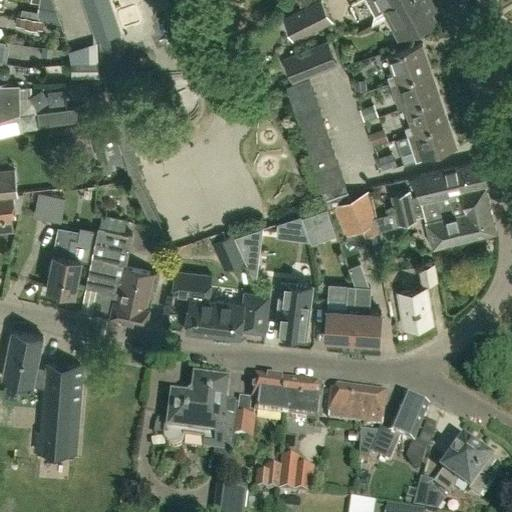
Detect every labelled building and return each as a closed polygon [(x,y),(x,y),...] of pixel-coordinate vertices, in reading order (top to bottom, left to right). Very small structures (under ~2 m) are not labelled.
[(20,14),(39,18),(62,22),(54,0),(31,0),(31,1),(40,2),(38,9),(22,7),(20,14)] [(90,18),(114,10),(110,0),(104,0),(86,6),(90,18)] [(295,41),(334,20),(323,0),(316,0),(282,17),(295,41)] [(367,0),(374,13),(383,8),(388,17),(400,10),(398,6),(401,4),(399,0),(367,0)] [(432,0),(399,0),(401,4),(398,6),(400,10),(388,17),(399,38),(417,28),(421,29),(430,25),(432,21),(441,16),(432,0)] [(93,29),(117,21),(114,10),(90,18),(93,29)] [(37,29),(39,18),(20,14),(17,14),(15,23),(24,25),(24,26),(37,29)] [(117,21),(93,29),(96,40),(121,32),(117,21)] [(293,80),(337,62),(328,38),(283,55),(293,80)] [(423,42),(388,54),(395,73),(388,75),(390,83),(397,81),(397,80),(432,68),(423,42)] [(42,47),(42,56),(52,57),(53,49),(42,47)] [(99,63),(86,64),(86,77),(99,76),(99,63)] [(86,77),(86,64),(71,64),(72,77),(86,77)] [(406,106),(441,94),(432,68),(397,80),(397,81),(403,99),(397,101),(400,109),(406,107),(406,106)] [(291,97),(314,89),(310,79),(287,86),(291,97)] [(20,86),(20,84),(0,84),(0,119),(21,112),(21,98),(32,98),(31,86),(20,86)] [(294,107),(317,99),(314,89),(291,97),(294,107)] [(414,131),(449,119),(441,94),(406,106),(406,107),(412,124),(405,126),(408,135),(414,132),(414,131)] [(297,117),(320,109),(317,99),(294,107),(297,117)] [(40,125),(83,119),(81,106),(38,111),(40,125)] [(301,128),(324,120),(320,109),(297,117),(301,128)] [(415,133),(408,135),(417,160),(458,146),(449,119),(414,131),(415,133)] [(304,139),(328,130),(324,120),(301,128),(304,139)] [(122,153),(115,127),(91,133),(99,160),(122,153)] [(308,149),(331,141),(328,130),(304,139),(308,149)] [(171,132),(151,142),(159,161),(180,152),(171,132)] [(311,159),(335,152),(331,141),(308,149),(311,159)] [(315,170),(338,162),(335,152),(311,159),(315,170)] [(477,196),(487,194),(485,185),(489,184),(482,158),(415,174),(420,193),(423,207),(455,199),(456,204),(477,199),(477,196)] [(318,180),(342,173),(338,162),(315,170),(318,180)] [(0,195),(13,194),(19,194),(16,167),(0,169),(0,195)] [(322,191),(346,183),(342,173),(318,180),(322,191)] [(326,201),(349,194),(346,183),(322,191),(325,202),(326,201)] [(351,199),(367,236),(388,226),(383,213),(376,216),(369,188),(350,195),(351,199)] [(423,207),(420,193),(411,195),(410,189),(392,193),(399,222),(417,218),(416,216),(424,214),(432,246),(496,230),(487,194),(477,196),(477,199),(456,204),(455,199),(423,207)] [(62,221),(66,197),(39,191),(34,215),(62,221)] [(351,199),(350,195),(349,194),(326,201),(329,208),(334,206),(347,234),(362,227),(366,237),(367,236),(351,199)] [(13,195),(0,196),(0,216),(15,215),(13,195)] [(318,211),(303,217),(304,221),(305,225),(311,243),(336,234),(327,208),(318,211)] [(127,218),(102,213),(97,233),(86,287),(100,290),(96,309),(123,315),(122,318),(146,323),(150,307),(146,306),(150,288),(156,289),(159,274),(125,267),(132,234),(124,232),(127,218)] [(53,253),(47,288),(75,293),(82,259),(88,260),(94,229),(80,226),(79,232),(78,240),(71,238),(67,256),(53,253)] [(263,227),(236,236),(241,246),(247,260),(260,254),(263,227)] [(244,258),(232,233),(212,242),(223,267),(244,258)] [(421,285),(426,284),(438,281),(435,262),(418,265),(421,285)] [(210,297),(213,272),(175,268),(173,294),(210,297)] [(306,337),(313,286),(282,282),(278,311),(281,311),(278,333),(281,333),(281,337),(296,339),(296,335),(306,337)] [(353,339),(356,285),(348,285),(347,299),(327,298),(327,308),(325,337),(353,339)] [(356,285),(353,339),(380,341),(382,311),(370,311),(371,286),(356,285)] [(405,327),(434,322),(427,285),(398,290),(405,327)] [(215,299),(211,334),(240,338),(241,329),(265,332),(270,294),(246,291),(244,302),(215,299)] [(211,334),(215,299),(190,296),(186,331),(211,334)] [(77,453),(81,366),(46,365),(46,368),(37,366),(43,338),(13,331),(3,377),(45,387),(42,434),(38,434),(37,451),(77,453)] [(282,417),(288,381),(254,377),(251,401),(255,401),(253,413),(282,417)] [(228,386),(214,384),(213,383),(213,382),(212,382),(212,381),(211,381),(210,380),(209,380),(208,380),(207,379),(206,379),(205,379),(204,380),(203,380),(202,380),(201,381),(200,382),(196,382),(195,394),(187,400),(173,398),(170,422),(165,422),(163,436),(163,440),(168,446),(170,447),(175,447),(177,447),(182,442),(183,438),(202,441),(201,448),(215,449),(214,459),(221,460),(218,483),(228,485),(232,451),(234,436),(237,413),(238,407),(225,406),(228,386)] [(288,381),(282,417),(316,422),(320,390),(317,385),(288,381)] [(383,425),(386,393),(336,387),(331,390),(328,418),(383,425)] [(414,443),(429,408),(406,398),(389,437),(379,433),(371,454),(390,462),(400,437),(414,443)] [(256,417),(237,414),(234,436),(253,438),(256,417)] [(371,454),(379,433),(360,430),(359,449),(371,454)] [(486,468),(489,470),(496,461),(486,454),(484,456),(464,442),(436,482),(450,492),(458,480),(480,495),(490,481),(481,475),(486,468)] [(359,449),(358,458),(367,462),(371,454),(359,449)] [(281,466),(278,490),(312,494),(314,467),(300,466),(302,457),(281,455),(281,466)] [(266,473),(256,471),(254,488),(278,490),(281,466),(267,465),(266,473)] [(422,482),(416,505),(438,511),(444,502),(432,487),(432,485),(422,482)] [(244,511),(247,491),(217,486),(213,511),(244,511)]
